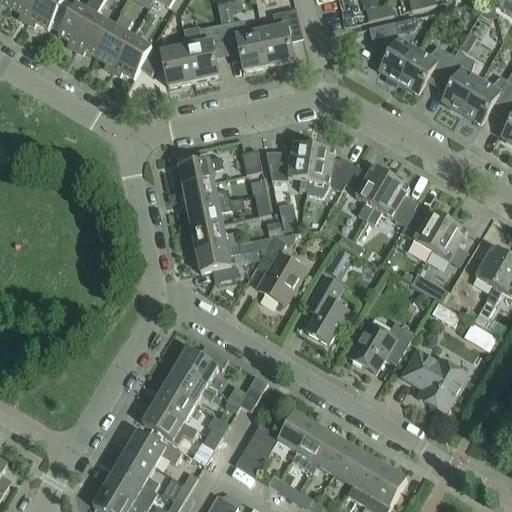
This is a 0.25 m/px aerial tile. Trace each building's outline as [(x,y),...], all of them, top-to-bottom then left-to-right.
[(0,0),(0,4),(11,10),(16,0),(0,0)] [(27,25),(41,0),(16,0),(11,10),(22,17),(19,21),(27,25)] [(49,33),(67,2),(63,0),(41,0),(27,25),(34,30),(37,26),(49,33)] [(96,19),(106,0),(91,0),(84,12),(76,7),(58,38),(70,45),(68,49),(75,54),(96,19)] [(169,11),(175,0),(156,0),(155,3),(169,11)] [(424,11),(436,8),(434,0),(423,0),(421,1),(424,11)] [(411,14),(424,11),(421,1),(409,4),(411,14)] [(511,4),(503,19),(511,24),(511,4)] [(381,21),(393,18),(391,8),(379,10),(381,21)] [(369,24),(381,21),(379,10),(367,13),(369,24)] [(269,69),(295,64),(290,39),(302,37),(297,13),(274,18),(277,32),(262,35),(269,69)] [(127,37),(133,24),(122,18),(115,30),(114,29),(96,60),(108,67),(105,71),(113,75),(133,40),(127,37)] [(96,60),(114,29),(96,19),(75,54),(83,58),(85,54),(96,60)] [(247,38),(244,24),(222,29),(226,51),(238,49),(244,75),(269,69),(262,35),(247,38)] [(399,87),(418,54),(399,42),(395,26),(369,32),(372,45),(391,56),(380,75),(399,87)] [(194,85),(219,80),(214,54),(226,51),(222,29),(199,33),(202,47),(187,50),(194,85)] [(140,72),(152,52),(133,40),(113,75),(120,80),(122,75),(134,82),(140,72)] [(194,85),(187,50),(161,56),(153,51),(152,52),(140,72),(152,79),(160,65),(163,64),(168,90),(194,85)] [(455,60),(438,50),(429,60),(418,54),(399,87),(419,98),(431,77),(441,83),(440,85),(455,60)] [(481,84),(471,77),(475,65),(458,55),(455,60),(440,85),(441,85),(444,79),(455,85),(442,105),(462,117),(481,84)] [(511,99),(511,86),(501,80),(491,90),(481,84),(462,117),(481,128),(494,108),(504,114),(511,99)] [(511,146),(511,99),(504,114),(511,118),(511,123),(502,140),(511,146)] [(308,193),(316,145),(305,144),(304,149),(294,147),(292,155),(266,156),(272,184),(288,185),(289,182),(301,184),(300,192),(308,193)] [(327,147),(316,145),(308,193),(307,198),(323,201),(330,189),(342,196),(346,189),(345,188),(356,170),(346,164),(334,162),(336,154),(326,153),(327,147)] [(189,156),(191,167),(202,165),(200,154),(189,156)] [(247,179),(250,179),(263,176),(261,164),(259,154),(243,157),(247,179)] [(183,192),(214,185),(212,175),(224,172),(222,161),(202,165),(191,167),(179,170),(183,192)] [(366,224),(394,177),(385,171),(382,176),(373,171),(369,177),(356,170),(345,188),(346,189),(358,196),(356,200),(366,207),(359,220),(366,224)] [(405,230),(414,214),(418,207),(406,199),(410,192),(401,187),(404,182),(394,177),(366,224),(375,229),(382,216),(405,230)] [(216,195),(214,185),(183,192),(188,213),(230,204),(228,193),(216,195)] [(267,196),(255,199),(258,215),(270,213),(267,196)] [(192,234),(223,228),(221,217),(233,215),(230,204),(188,213),(192,234)] [(427,221),(414,214),(405,230),(401,236),(414,244),(432,255),(452,220),(443,214),(440,219),(431,214),(427,221)] [(452,220),(432,255),(450,266),(457,270),(461,269),(469,256),(459,251),(468,236),(459,231),(462,226),(452,220)] [(225,238),(223,228),(192,234),(196,255),(239,246),(237,236),(225,238)] [(289,248),(295,237),(275,240),(268,252),(258,269),(258,270),(262,263),(272,269),(258,293),(286,309),(307,274),(279,258),(286,247),(289,248)] [(349,252),(353,245),(343,239),(339,246),(349,252)] [(268,241),(255,243),(257,254),(268,252),(275,240),(268,241)] [(359,258),(364,251),(353,245),(349,252),(359,258)] [(232,270),(230,259),(241,257),(239,246),(196,255),(201,277),(213,274),(215,286),(239,281),(237,269),(232,270)] [(502,256),(493,251),(476,281),(494,291),(511,260),(511,255),(505,251),(502,256)] [(511,302),(511,260),(494,291),(486,305),(495,310),(502,297),(511,302)] [(411,289),(415,282),(405,275),(401,283),(411,289)] [(415,282),(411,289),(429,299),(430,300),(436,288),(418,277),(415,282)] [(329,349),(339,332),(349,316),(334,307),(343,292),(325,281),(320,289),(306,312),(317,319),(307,336),(329,349)] [(439,308),(433,319),(453,331),(459,320),(439,308)] [(474,326),(478,319),(468,313),(463,320),(474,326)] [(489,325),(478,319),(474,326),(485,333),(489,325)] [(406,351),(414,337),(395,325),(388,338),(371,327),(360,344),(350,362),(376,377),(389,354),(400,361),(396,368),(396,369),(406,351)] [(228,363),(206,349),(200,359),(188,352),(176,371),(207,389),(217,371),(222,374),(228,363)] [(439,367),(419,355),(403,381),(424,394),(419,402),(446,418),(448,415),(469,380),(441,364),(439,367)] [(212,404),(217,395),(207,389),(176,371),(165,390),(196,408),(201,398),(212,404)] [(257,379),(250,389),(239,409),(241,410),(251,416),(269,386),(257,379)] [(185,426),(196,408),(165,390),(154,408),(185,426)] [(237,417),(241,410),(239,409),(229,403),(225,410),(237,417)] [(173,445),(185,426),(154,408),(143,427),(160,438),(173,445)] [(297,456),(314,428),(295,417),(285,434),(281,440),(275,450),(272,454),(281,460),(285,459),(290,452),(297,456)] [(275,450),(281,440),(260,428),(254,438),(275,450)] [(316,467),(333,439),(314,428),(297,456),(292,465),(310,476),(316,467)] [(219,447),(223,440),(212,433),(207,440),(219,447)] [(167,452),(155,445),(138,435),(127,454),(155,471),(162,459),(176,467),(183,456),(169,448),(167,452)] [(268,461),(272,454),(275,450),(254,438),(248,448),(268,461)] [(334,478),(351,450),(333,439),(316,467),(334,478)] [(214,454),(219,447),(207,440),(203,447),(214,454)] [(262,471),(268,461),(248,448),(242,458),(262,471)] [(353,489),(370,461),(351,450),(334,478),(353,489)] [(154,496),(160,487),(150,480),(155,471),(127,454),(116,472),(144,489),(154,496)] [(256,481),(262,471),(242,458),(236,469),(256,481)] [(366,509),(371,500),(388,472),(370,461),(353,489),(354,490),(348,498),(366,509)] [(0,503),(10,487),(0,480),(0,479),(6,470),(0,466),(0,503)] [(133,508),(144,489),(116,472),(105,491),(133,508)] [(371,511),(390,511),(407,484),(388,472),(371,500),(366,509),(371,511)] [(192,492),(198,482),(190,477),(184,488),(192,492)] [(275,492),(281,483),(274,479),(268,488),(275,492)] [(281,483),(275,492),(283,497),(288,487),(281,483)] [(185,503),(192,492),(184,488),(178,499),(185,503)] [(138,511),(133,509),(133,508),(105,491),(93,510),(96,511),(138,511)] [(237,511),(238,511),(226,504),(218,499),(212,509),(216,511),(237,511)] [(308,511),(314,511),(318,505),(311,501),(305,510),(308,511)]
